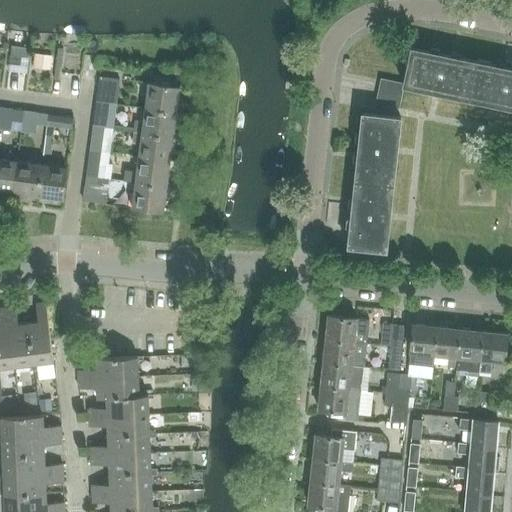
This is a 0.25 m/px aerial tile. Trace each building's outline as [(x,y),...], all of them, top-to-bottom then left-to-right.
[(475,60),(436,51),(410,45),(402,81),(402,83),(467,97),(475,60)] [(511,67),(475,60),(467,97),(511,107),(511,67)] [(100,76),(97,101),(117,103),(120,79),(100,76)] [(400,93),(402,83),(402,81),(379,77),(377,88),(400,93)] [(178,86),(148,82),(145,107),(175,111),(178,86)] [(377,88),(374,100),(397,105),(400,93),(377,88)] [(97,101),(93,126),(105,128),(114,129),(117,103),(97,101)] [(135,121),(134,131),(172,136),(175,111),(145,107),(143,122),(135,121)] [(23,123),(24,112),(14,110),(12,122),(23,123)] [(362,111),(355,177),(392,181),(399,115),(362,111)] [(37,125),(47,126),(49,115),(39,114),(37,125)] [(73,130),(74,119),(49,115),(47,126),(73,130)] [(103,137),(105,128),(93,126),(92,136),(103,137)] [(141,143),(139,157),(169,161),(172,136),(134,131),(132,142),(141,143)] [(89,161),(100,162),(101,152),(90,151),(89,161)] [(124,181),(136,182),(165,186),(169,161),(139,157),(137,171),(125,170),(124,181)] [(0,190),(13,192),(16,161),(0,158),(0,190)] [(41,164),(16,161),(13,192),(37,195),(41,164)] [(66,167),(41,164),(37,195),(62,198),(66,167)] [(98,177),(87,175),(86,186),(97,188),(98,177)] [(384,248),(388,213),(392,181),(355,177),(348,244),(384,248)] [(162,211),(165,186),(136,182),(133,207),(162,211)] [(37,365),(53,363),(46,303),(36,305),(38,322),(28,324),(35,370),(38,369),(37,365)] [(31,370),(35,370),(28,324),(18,325),(16,307),(6,308),(15,368),(31,365),(31,370)] [(0,369),(15,368),(6,308),(0,308),(0,324),(0,327),(0,369)] [(328,315),(326,338),(367,342),(369,319),(328,315)] [(405,325),(394,324),(383,323),(381,344),(391,346),(402,347),(405,325)] [(421,369),(421,366),(433,367),(434,357),(437,327),(414,324),(411,354),(410,368),(421,369)] [(461,329),(437,327),(434,357),(449,359),(448,366),(457,367),(461,329)] [(479,372),(479,369),(484,331),(461,329),(457,367),(456,374),(479,376),(479,372)] [(507,334),(484,331),(479,369),(479,372),(491,373),(493,361),(504,362),(507,334)] [(326,338),(323,361),(364,366),(367,342),(326,338)] [(401,359),(402,347),(391,346),(390,358),(401,359)] [(78,371),(79,379),(138,377),(138,360),(144,359),(143,356),(96,358),(96,370),(78,371)] [(323,361),(321,385),(362,389),(364,366),(323,361)] [(398,388),(399,386),(400,374),(388,373),(387,387),(398,388)] [(97,388),(98,399),(106,399),(106,398),(139,397),(139,396),(145,396),(145,392),(139,392),(138,377),(79,379),(79,389),(97,388)] [(446,381),(445,394),(454,395),(456,382),(446,381)] [(318,409),(345,412),(344,419),(358,420),(362,389),(321,385),(318,409)] [(387,387),(385,399),(397,400),(398,388),(387,387)] [(398,388),(397,400),(409,401),(410,389),(402,388),(398,388)] [(491,392),(477,391),(475,413),(497,415),(498,403),(491,402),(491,392)] [(19,411),(17,394),(0,396),(0,397),(2,413),(19,411)] [(453,411),(457,411),(459,396),(454,396),(454,395),(445,394),(443,410),(453,411)] [(145,396),(139,396),(139,397),(106,398),(106,399),(107,408),(89,409),(90,417),(149,413),(148,398),(154,398),(154,395),(145,396)] [(390,421),(395,421),(397,400),(385,399),(385,406),(391,406),(390,421)] [(407,423),(409,401),(397,400),(395,421),(407,423)] [(108,426),(108,435),(149,432),(156,432),(155,430),(149,430),(149,413),(90,417),(90,427),(108,426)] [(0,420),(1,420),(2,438),(62,435),(61,426),(44,427),(43,416),(1,418),(1,417),(0,416),(0,420)] [(472,430),(470,443),(496,446),(498,446),(500,431),(497,431),(498,422),(460,418),(460,428),(472,430)] [(420,439),(422,420),(413,419),(411,438),(420,439)] [(313,458),(343,461),(353,462),(354,451),(355,451),(357,431),(332,428),(331,436),(316,434),(313,458)] [(156,432),(149,432),(108,435),(109,446),(91,447),(91,455),(150,452),(150,436),(156,436),(156,432)] [(62,445),(62,435),(2,438),(3,453),(0,452),(0,455),(45,453),(45,446),(62,445)] [(420,444),(410,443),(408,462),(418,463),(420,444)] [(470,444),(458,443),(457,454),(469,455),(468,467),(468,468),(494,470),(499,470),(500,457),(495,456),(496,446),(470,443),(470,444)] [(157,471),(157,468),(151,468),(150,452),(91,455),(91,465),(109,464),(109,473),(157,471)] [(0,458),(3,458),(4,475),(63,472),(63,464),(45,465),(45,453),(0,455),(0,458)] [(352,471),(353,462),(343,461),(313,458),(311,481),(340,484),(342,470),(352,471)] [(379,472),(390,473),(391,459),(381,458),(379,472)] [(390,473),(389,480),(401,481),(403,460),(391,459),(390,473)] [(416,486),(417,467),(408,466),(406,485),(416,486)] [(492,494),(494,470),(468,468),(468,467),(456,466),(455,476),(467,477),(465,492),(492,494)] [(92,485),(93,493),(152,490),(151,474),(157,474),(157,471),(109,473),(110,484),(92,485)] [(0,494),(5,494),(47,493),(46,483),(63,483),(63,472),(4,475),(0,474),(0,494)] [(388,487),(389,480),(390,473),(379,472),(378,486),(388,487)] [(389,480),(388,487),(387,502),(398,503),(401,481),(389,480)] [(311,481),(308,505),(335,508),(334,511),(347,511),(351,485),(340,484),(311,481)] [(376,501),(387,502),(388,487),(378,486),(376,501)] [(153,507),(152,490),(93,493),(93,503),(111,503),(111,511),(159,509),(159,506),(153,507)] [(413,511),(415,492),(405,491),(404,510),(413,511)] [(490,511),(492,494),(465,492),(463,511),(490,511)] [(47,493),(5,494),(0,494),(0,497),(5,497),(5,511),(40,511),(65,511),(65,503),(47,503),(47,493)]
